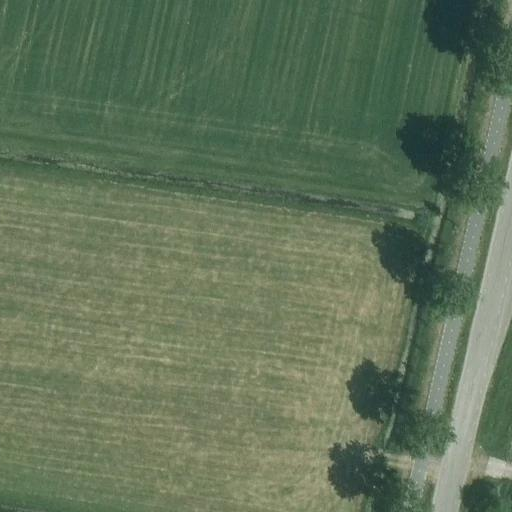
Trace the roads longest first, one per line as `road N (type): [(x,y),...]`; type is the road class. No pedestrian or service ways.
road 1 (tertiary): [(443,511),(511,209)]
road 2 (track): [(511,474),(382,458)]
